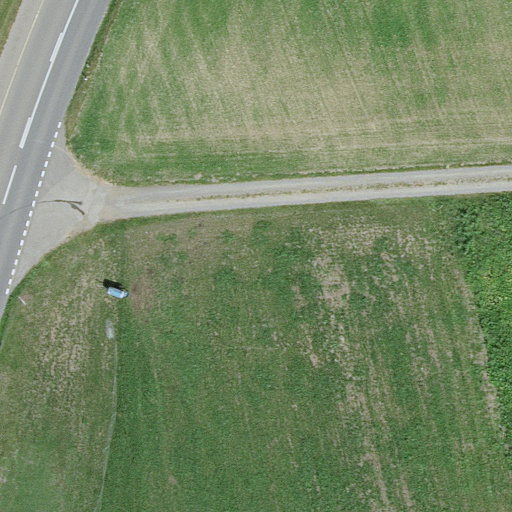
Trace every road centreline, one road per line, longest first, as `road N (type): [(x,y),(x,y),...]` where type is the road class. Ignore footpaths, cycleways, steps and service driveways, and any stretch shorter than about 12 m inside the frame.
road 1 (track): [(10,186),(60,199),(130,201),(511,178)]
road 2 (tertiary): [(77,0),(0,221)]
